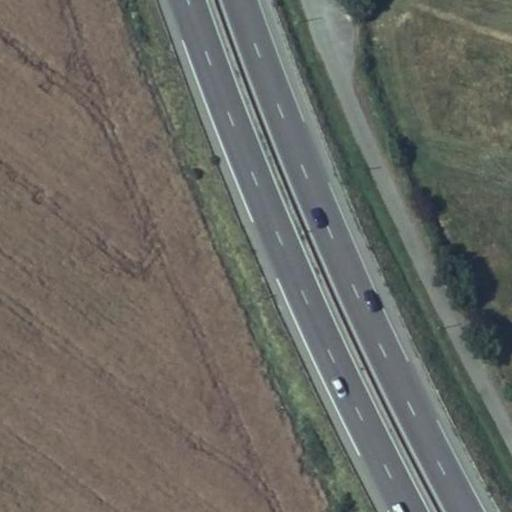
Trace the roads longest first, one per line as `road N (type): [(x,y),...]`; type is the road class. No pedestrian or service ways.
road 1 (trunk): [(466,511),(355,290),(243,0)]
road 2 (trunk): [(187,0),(312,317),(409,511)]
road 3 (unclassified): [(511,435),(380,171),(315,0)]
